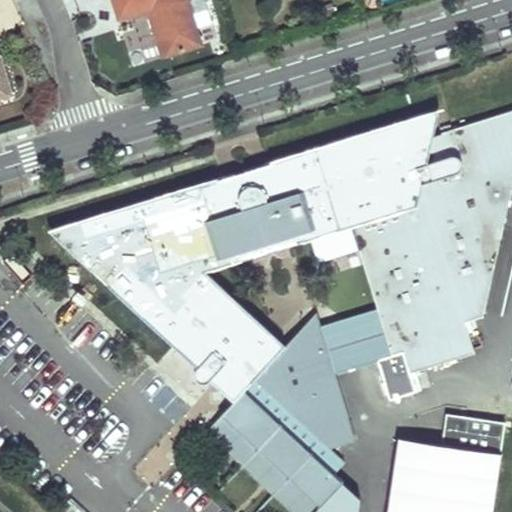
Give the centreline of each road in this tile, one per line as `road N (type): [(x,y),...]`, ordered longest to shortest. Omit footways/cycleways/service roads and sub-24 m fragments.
road 1 (tertiary): [(511,12),(92,141)]
road 2 (residential): [(92,141),(48,0)]
